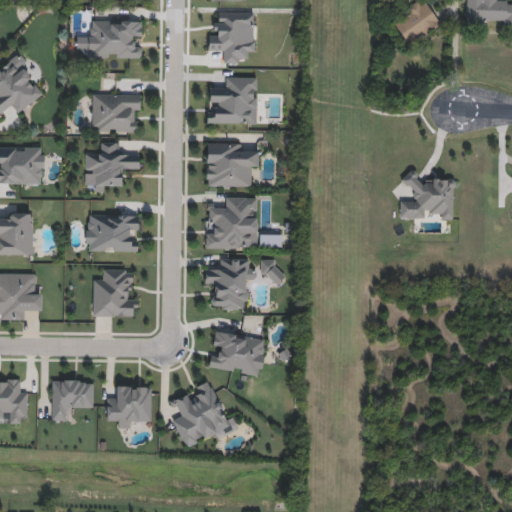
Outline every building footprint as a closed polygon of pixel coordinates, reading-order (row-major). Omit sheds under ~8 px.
[(408,46),(439,24),(422,0),(415,0),(389,18),(408,46)] [(463,0),(463,28),(511,29),(511,5),(506,5),(506,0),(463,0)] [(89,19),(142,20),(141,38),(134,38),(134,45),(141,45),(141,57),(89,57),(89,19)] [(0,67),(17,55),(44,92),(19,111),(13,103),(0,113),(0,67)] [(209,123),(209,110),(216,110),(216,102),(208,102),(209,86),(226,86),(226,76),(258,76),(257,123),(209,123)] [(141,93),(141,130),(92,130),(92,93),(141,93)] [(85,151),(101,151),(100,142),(119,142),(119,152),(140,152),(141,169),(122,170),(122,184),(106,184),(107,190),(85,190),(85,151)] [(249,186),(206,186),(206,142),(242,142),(242,152),(258,152),(258,166),(249,166),(249,186)] [(0,145),(44,146),(44,183),(0,183),(0,164),(1,165),(1,157),(0,156),(0,145)] [(399,216),(451,217),(452,180),(424,179),(421,182),(409,170),(401,179),(412,190),(412,200),(399,199),(399,216)] [(207,248),(207,206),(226,206),(226,196),(258,196),(258,248),(207,248)] [(0,212),(33,212),(33,254),(0,254),(0,212)] [(86,214),(138,214),(138,251),(86,251),(86,214)] [(205,267),(218,267),(218,258),(248,258),(248,266),(255,266),(255,277),(245,277),(245,308),(215,308),(215,286),(205,286),(205,267)] [(138,316),(94,316),(94,278),(103,278),(103,268),(130,268),(130,296),(138,296),(138,316)] [(0,272),(32,272),(32,290),(42,290),(42,309),(22,309),(22,318),(0,318),(0,272)] [(209,367),(211,354),(220,356),(221,347),(213,345),(215,330),(266,338),(261,375),(209,367)] [(0,378),(19,378),(19,389),(28,389),(28,422),(6,422),(6,420),(0,420),(0,378)] [(93,379),(93,409),(72,409),(72,419),(52,419),(52,379),(93,379)] [(185,447),(171,418),(181,414),(173,398),(210,381),(231,426),(185,447)] [(152,385),(152,417),(131,418),(131,427),(117,427),(117,416),(106,416),(106,395),(117,395),(117,385),(152,385)]
